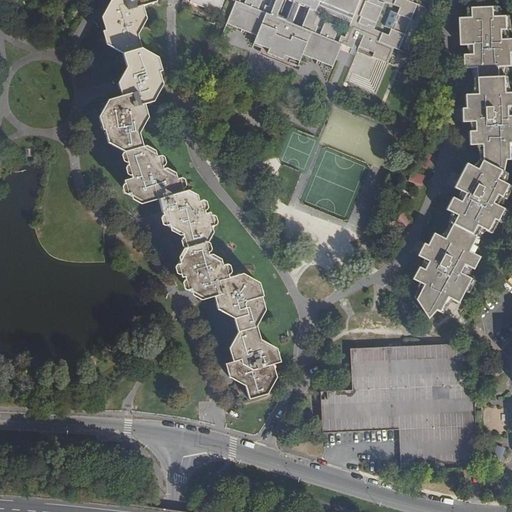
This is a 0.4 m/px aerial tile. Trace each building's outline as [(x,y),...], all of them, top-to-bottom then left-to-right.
[(226,363),(230,376),(247,386),(250,399),(269,393),(278,377),(276,370),(274,364),(282,362),(278,349),(262,339),(258,326),(267,310),(263,297),(264,296),(260,283),(244,273),(230,277),(228,271),(226,265),(210,255),(206,242),(215,226),(211,212),(206,213),(202,201),(189,204),(185,190),(181,178),(164,169),(161,157),(144,148),(140,135),(149,118),(147,111),(146,105),(154,103),(151,90),(163,86),(160,74),(163,73),(159,59),(142,49),(138,36),(148,20),(146,13),(144,7),(157,3),(158,0),(115,0),(111,1),(115,14),(103,18),(106,31),(104,32),(107,45),(124,55),(127,69),(118,85),(122,97),(109,100),(99,118),(103,131),(105,130),(108,143),(126,153),(133,178),(126,180),(129,194),(145,202),(159,198),(167,226),(184,235),(188,248),(179,264),(183,278),(185,277),(189,290),(201,287),(205,299),(215,296),(219,309),(235,319),(239,332),(230,349),(234,361),(226,363)] [(192,0),(190,4),(219,15),(225,0),(227,0),(236,3),(227,25),(257,38),(254,44),(269,51),(267,55),(283,61),(285,57),(300,63),(303,56),(333,69),(342,47),(352,51),(359,36),(363,38),(357,53),(388,65),(394,50),(399,52),(418,6),(413,4),(414,0),(192,0)] [(467,10),(466,14),(465,20),(458,21),(459,32),(459,48),(466,47),(469,57),(463,57),(463,71),(470,71),(472,76),(473,80),(474,84),(473,87),(473,90),(471,97),(464,97),(465,111),(461,111),(461,117),(462,125),(469,125),(472,133),(468,134),(469,148),(476,148),(479,161),(473,166),(467,163),(464,169),(460,177),(454,188),(460,191),(459,195),(458,200),(453,197),(449,205),(446,210),(452,213),(451,223),(449,226),(445,230),(444,232),(441,236),(434,233),(431,240),(428,245),(424,243),(418,255),(424,258),(422,268),(419,267),(416,272),(413,279),(419,282),(418,288),(415,297),(417,300),(428,319),(437,310),(439,311),(442,313),(446,306),(449,303),(453,300),(459,303),(465,291),(467,292),(469,293),(475,280),(471,278),(469,277),(471,268),(473,269),(476,264),(480,256),(479,256),(474,253),(474,250),(475,245),(477,241),(478,239),(486,230),(492,234),(498,222),(502,223),(508,211),(502,208),(504,198),(506,199),(511,187),(511,186),(507,184),(507,176),(504,174),(502,173),(504,162),(508,162),(511,162),(511,154),(511,147),(511,94),(509,95),(508,92),(507,89),(506,84),(505,80),(505,77),(506,74),(506,72),(508,69),(511,68),(511,41),(510,41),(508,32),(510,32),(509,18),(502,18),(500,11),(498,9),(496,9),(470,10),(467,10)] [(428,153),(418,164),(426,170),(436,160),(428,153)] [(411,171),(408,181),(423,186),(426,176),(411,171)] [(401,210),(394,217),(404,228),(412,221),(401,210)] [(396,452),(396,463),(400,463),(400,470),(470,467),(477,467),(477,453),(480,453),(480,438),(477,438),(475,412),(482,412),(481,400),(481,398),(474,398),(473,371),(477,371),(477,363),(473,363),(472,343),(458,343),(351,348),(352,367),(352,373),(353,390),(321,391),(322,433),(398,430),(398,442),(396,442),(396,452)] [(483,346),(478,355),(491,362),(496,352),(483,346)] [(498,443),(491,463),(501,467),(508,446),(498,443)]
